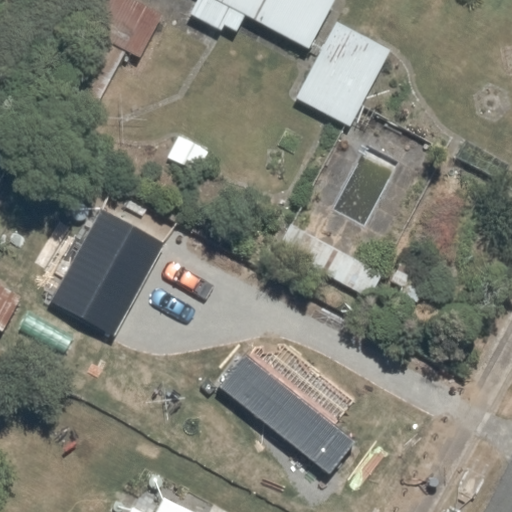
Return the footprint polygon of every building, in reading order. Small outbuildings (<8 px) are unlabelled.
[(197,0),(190,17),(231,37),(241,17),(308,50),(332,1),(330,0),(197,0)] [(386,50),(333,24),(295,100),(348,126),(386,50)] [(382,274),(288,222),(274,248),(367,300),(382,274)] [(0,283),(0,329),(7,333),(25,297),(0,283)] [(139,511),(188,511),(180,508),(177,511),(160,511),(144,503),(139,511)]
